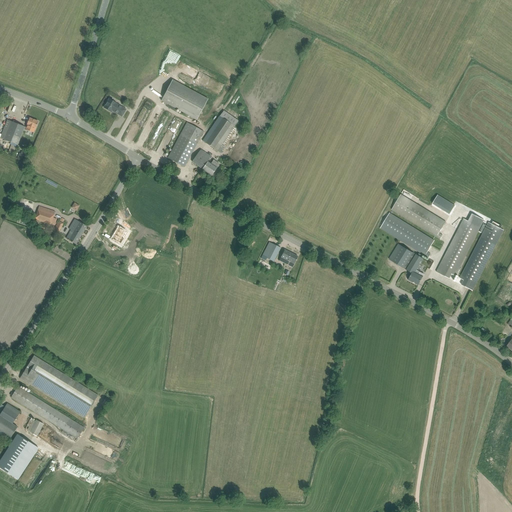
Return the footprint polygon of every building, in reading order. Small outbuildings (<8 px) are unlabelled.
[(161,101),(197,120),(208,99),(173,80),(161,101)] [(109,99),(108,100),(107,100),(106,103),(106,104),(104,107),(111,112),(112,110),(122,116),(126,110),(116,104),(116,103),(109,99)] [(139,106),(123,142),(129,145),(145,109),(139,106)] [(146,124),(151,127),(160,109),(154,107),(146,124)] [(225,147),(222,145),(238,121),(223,110),(202,141),(220,154),(225,147)] [(38,122),(30,118),(26,128),(7,120),(5,127),(9,129),(5,139),(18,144),(24,129),(27,131),(27,130),(34,133),(38,122)] [(184,167),(187,162),(203,133),(186,124),(168,158),(184,167)] [(217,179),(220,174),(215,171),(220,164),(214,160),(211,164),(206,160),(209,156),(200,150),(192,162),(202,169),(212,176),(212,175),(217,179)] [(221,165),(219,170),(226,174),(228,169),(221,165)] [(401,194),(392,210),(440,239),(443,235),(440,233),(446,222),(401,194)] [(438,195),(433,204),(450,214),(455,206),(454,205),(438,195)] [(69,207),(73,210),(77,205),(72,202),(69,207)] [(38,209),(35,219),(50,225),(51,223),(54,225),(56,219),(53,217),(55,211),(42,207),(41,210),(38,209)] [(390,213),(381,228),(425,256),(428,258),(431,254),(428,252),(435,241),(390,213)] [(464,219),(437,272),(450,279),(452,274),(456,276),(459,269),(460,270),(461,268),(460,267),(484,220),(472,214),(468,221),(464,219)] [(87,226),(79,222),(75,219),(69,229),(71,230),(66,239),(76,244),(87,226)] [(52,232),(57,235),(64,224),(59,221),(52,232)] [(489,222),(460,278),(464,280),(462,285),(473,291),(504,230),(501,228),(502,226),(493,221),(492,224),(489,222)] [(110,237),(114,226),(108,223),(107,228),(103,226),(100,234),(110,237)] [(119,228),(112,238),(121,243),(127,233),(119,228)] [(269,242),(264,253),(275,259),(281,248),(269,242)] [(418,286),(421,282),(425,274),(420,271),(418,274),(415,272),(423,259),(399,244),(389,259),(412,273),(408,280),(418,286)] [(292,267),(296,261),(298,256),(284,250),(279,261),(292,267)] [(20,378),(84,418),(98,395),(34,355),(20,378)] [(11,397),(15,400),(78,438),(85,427),(18,386),(11,397)] [(0,433),(10,440),(18,427),(13,424),(21,412),(7,403),(0,414),(0,433)] [(25,429),(38,435),(44,424),(36,420),(35,421),(30,419),(25,429)] [(120,450),(124,441),(97,430),(94,439),(120,450)] [(1,460),(0,461),(0,467),(17,479),(38,448),(18,434),(1,460)]
